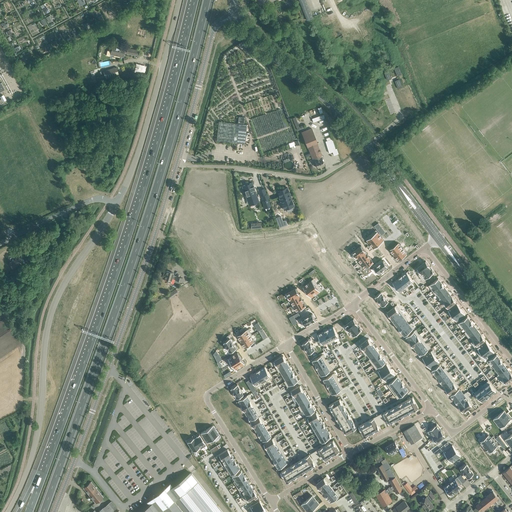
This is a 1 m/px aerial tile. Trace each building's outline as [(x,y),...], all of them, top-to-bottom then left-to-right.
[(282,10),(288,8),(299,3),(297,0),(290,0),(286,2),(280,4),(282,10)] [(299,0),(307,20),(313,18),(305,0),(299,0)] [(139,51),(113,45),(111,54),(123,57),(124,53),(138,56),(139,51)] [(117,67),(103,71),(106,79),(119,77),(119,75),(122,74),(121,71),(118,72),(117,67)] [(216,140),(235,143),(245,144),(247,124),(219,121),(216,140)] [(316,161),(315,161),(318,168),(325,165),(322,158),(321,159),(320,156),(322,155),(318,145),(318,144),(311,128),(301,132),(308,149),(308,148),(312,159),(315,158),(316,161)] [(334,155),(338,154),(337,148),(335,149),(332,139),(325,141),(329,153),(332,151),(334,155)] [(252,182),(242,186),(248,200),(257,197),(254,190),(255,189),(254,189),(253,186),(254,186),(253,186),(252,182)] [(284,209),(286,209),(287,212),(293,210),(292,207),(294,206),(287,187),(277,191),(284,209)] [(271,206),(268,193),(266,193),(265,188),(259,189),(264,208),(271,206)] [(376,230),(371,234),(379,244),(384,240),(376,230)] [(371,234),(365,238),(373,248),(379,244),(371,234)] [(398,243),(390,249),(394,255),(403,248),(398,243)] [(361,245),(351,253),(355,259),(365,251),(361,245)] [(403,248),(394,255),(398,261),(407,254),(403,248)] [(13,253),(16,259),(9,263),(13,270),(24,264),(19,257),(21,256),(18,250),(13,253)] [(365,251),(355,259),(357,258),(361,263),(369,256),(365,251)] [(369,256),(361,263),(365,268),(374,262),(369,256)] [(383,260),(374,267),(378,273),(388,266),(383,260)] [(426,261),(415,269),(419,274),(418,275),(419,275),(430,266),(426,261)] [(430,266),(419,275),(423,281),(434,272),(430,267),(430,266)] [(183,278),(180,277),(180,275),(178,274),(177,276),(173,275),(174,273),(166,271),(165,271),(163,275),(165,276),(164,279),(165,279),(165,280),(168,281),(168,283),(171,283),(172,278),(176,279),(176,280),(182,281),(183,278)] [(407,272),(402,276),(409,285),(414,281),(412,279),(407,272)] [(402,276),(397,279),(405,289),(409,285),(402,276)] [(438,278),(429,285),(432,290),(442,283),(438,278)] [(313,279),(303,286),(307,292),(317,284),(313,279)] [(397,279),(393,283),(400,292),(405,289),(397,279)] [(442,283),(432,290),(436,295),(445,287),(442,283)] [(317,284),(307,292),(311,297),(322,289),(317,284)] [(347,303),(364,289),(360,284),(342,298),(347,303)] [(445,287),(436,295),(437,294),(441,298),(439,299),(449,292),(445,287)] [(296,288),(286,293),(290,299),(299,294),(300,294),(296,288)] [(381,292),(375,296),(382,306),(388,301),(381,292)] [(449,292),(439,299),(443,304),(452,296),(449,292)] [(299,294),(290,299),(293,305),(303,300),(299,294)] [(452,296),(443,304),(444,303),(448,307),(456,301),(452,296)] [(303,300),(293,305),(297,311),(306,306),(303,300)] [(457,303),(448,310),(452,315),(461,308),(457,303)] [(397,305),(387,312),(391,317),(400,310),(397,305)] [(461,308),(452,315),(456,321),(465,314),(461,308)] [(400,310),(391,317),(394,321),(404,314),(400,310)] [(298,312),(289,317),(292,322),(296,319),(301,317),(298,312)] [(302,320),(300,321),(302,325),(304,324),(305,325),(316,319),(312,313),(309,315),(308,313),(304,315),(305,317),(302,319),(302,320)] [(404,314),(394,321),(398,326),(407,319),(404,314)] [(467,316),(458,323),(461,328),(471,321),(467,316)] [(354,318),(345,325),(349,331),(358,324),(354,318)] [(407,319),(398,326),(401,331),(411,323),(410,323),(409,324),(406,320),(407,319)] [(471,321),(461,328),(462,328),(463,327),(466,331),(465,332),(465,333),(475,325),(471,321)] [(411,323),(401,331),(405,335),(414,328),(411,323)] [(358,324),(349,331),(353,336),(362,330),(358,324)] [(475,325),(465,333),(468,337),(478,330),(475,325)] [(329,329),(328,329),(334,341),(334,340),(339,337),(333,326),(330,328),(329,329)] [(237,336),(241,342),(252,335),(248,329),(237,336)] [(324,331),(323,332),(329,343),(334,341),(328,329),(325,331),(324,331)] [(416,330),(406,337),(409,341),(409,342),(420,334),(420,333),(419,334),(416,330)] [(478,330),(468,337),(469,337),(470,336),(473,340),(471,342),(481,334),(478,330)] [(318,334),(319,338),(322,343),(327,341),(329,343),(323,332),(322,332),(321,333),(318,334)] [(420,334),(409,342),(413,346),(423,338),(420,334)] [(481,334),(471,342),(475,347),(485,339),(481,334)] [(252,335),(241,342),(245,348),(254,342),(250,336),(252,335)] [(228,339),(224,342),(230,352),(236,348),(230,338),(228,339)] [(368,338),(359,346),(362,350),(372,343),(368,338)] [(423,338),(413,346),(416,351),(427,343),(427,342),(426,343),(423,339),(424,338),(423,338)] [(309,339),(302,343),(309,353),(315,350),(309,339)] [(486,341),(475,350),(479,355),(490,347),(486,341)] [(372,343),(362,350),(366,355),(375,348),(372,343)] [(427,343),(416,351),(420,355),(430,347),(427,343)] [(490,347),(479,355),(483,360),(494,352),(490,347)] [(375,348),(366,355),(367,354),(370,358),(369,359),(369,360),(379,352),(375,348)] [(433,350),(422,358),(427,363),(437,355),(433,350)] [(238,352),(227,359),(230,365),(241,358),(238,352)] [(379,352),(369,360),(372,364),(382,357),(379,352)] [(323,354),(312,361),(314,364),(315,365),(315,366),(327,359),(326,359),(323,354)] [(497,354),(487,361),(491,366),(500,359),(497,354)] [(283,355),(273,362),(276,367),(286,361),(283,355)] [(437,355),(427,363),(431,368),(439,362),(435,356),(437,355)] [(382,357),(372,364),(376,369),(386,361),(382,357)] [(241,358),(230,365),(234,371),(245,364),(241,358)] [(327,359),(315,366),(317,369),(318,370),(318,371),(330,364),(327,359)] [(500,359),(491,366),(492,365),(496,369),(504,363),(500,359)] [(286,361),(276,367),(279,372),(289,365),(286,361)] [(387,363),(378,370),(382,375),(380,377),(391,369),(387,363)] [(504,363),(496,369),(499,374),(497,375),(507,368),(504,363)] [(330,364),(318,371),(319,372),(321,375),(321,376),(333,369),(330,364)] [(440,364),(432,370),(435,375),(445,368),(443,369),(440,364)] [(289,365),(279,372),(280,371),(283,376),(292,370),(289,365)] [(265,367),(260,370),(267,381),(272,378),(270,375),(268,371),(265,367)] [(445,368),(435,375),(439,380),(449,372),(449,371),(448,372),(445,368)] [(507,368),(497,375),(501,380),(500,380),(511,372),(510,372),(507,368)] [(391,369),(380,377),(385,382),(395,374),(391,369)] [(260,370),(255,373),(262,384),(267,381),(260,370)] [(292,370),(283,376),(286,380),(284,381),(295,375),(292,370)] [(449,372),(439,380),(442,384),(453,376),(449,372)] [(511,374),(511,372),(500,380),(504,385),(511,378),(511,374)] [(255,373),(250,376),(257,387),(262,384),(255,373)] [(335,373),(323,379),(325,383),(326,383),(326,384),(338,378),(335,373)] [(295,375),(284,381),(284,382),(287,387),(289,386),(298,380),(295,375)] [(397,376),(387,384),(390,389),(401,381),(397,376)] [(453,376),(442,384),(446,388),(445,388),(446,389),(455,381),(452,377),(453,376)] [(338,378),(326,384),(328,388),(329,388),(329,389),(340,383),(337,378),(338,378)] [(401,381),(390,389),(394,394),(404,386),(401,381)] [(455,381),(446,389),(449,393),(459,386),(455,381)] [(488,381),(483,384),(491,395),(496,391),(488,381)] [(340,383),(329,389),(330,390),(330,391),(332,394),(337,391),(343,388),(340,383)] [(233,387),(231,388),(237,398),(244,394),(237,384),(236,385),(235,384),(232,386),(233,387)] [(483,385),(479,388),(479,389),(487,398),(491,395),(483,384),(483,385)] [(300,385),(290,391),(293,397),(295,396),(303,391),(300,385)] [(404,386),(394,394),(397,398),(408,390),(404,386)] [(459,388),(450,395),(455,401),(466,392),(463,394),(459,388)] [(479,389),(475,392),(476,394),(482,401),(482,402),(487,398),(479,389)] [(303,391),(295,396),(297,400),(306,395),(303,391)] [(466,392),(455,401),(459,406),(470,398),(466,392)] [(249,394),(238,400),(241,405),(241,406),(253,399),(252,399),(249,394)] [(476,394),(473,396),(479,403),(482,401),(476,394)] [(306,395),(297,400),(300,405),(309,400),(306,395)] [(388,410),(383,413),(387,419),(389,423),(399,418),(404,415),(414,410),(418,408),(415,402),(413,397),(402,402),(398,405),(388,410)] [(470,398),(459,406),(463,412),(474,404),(469,399),(470,398)] [(253,399),(241,406),(244,410),(256,404),(253,399)] [(334,402),(329,405),(335,415),(338,420),(343,429),(346,434),(352,430),(357,427),(351,417),(348,413),(342,403),(340,399),(334,402)] [(300,405),(298,406),(302,412),(303,411),(312,405),(309,400),(300,405)] [(256,404),(244,410),(244,411),(247,415),(258,409),(256,404)] [(312,405),(303,411),(306,415),(315,410),(312,405)] [(258,409),(247,415),(250,420),(261,414),(258,409)] [(504,410),(499,414),(507,425),(506,423),(511,419),(504,410)] [(316,412),(306,418),(309,423),(311,422),(320,417),(316,412)] [(382,413),(374,418),(378,425),(386,421),(382,413)] [(499,414),(493,419),(502,430),(507,425),(499,414)] [(261,415),(251,421),(254,427),(263,422),(264,421),(261,415)] [(320,417),(311,422),(313,427),(322,422),(320,417)] [(369,420),(359,426),(361,430),(365,436),(369,434),(380,428),(378,425),(374,418),(369,420)] [(263,422),(254,427),(257,431),(265,426),(263,422)] [(313,427),(312,428),(315,433),(325,427),(322,422),(313,427)] [(437,424),(428,431),(432,436),(431,438),(441,430),(437,424)] [(496,438),(498,436),(490,425),(487,428),(496,438)] [(212,426),(207,429),(212,439),(213,440),(219,437),(212,426)] [(265,426),(257,431),(260,436),(268,431),(265,426)] [(325,427),(315,433),(318,438),(328,432),(325,427)] [(416,428),(406,434),(411,444),(422,437),(416,428)] [(207,429),(201,433),(207,442),(212,439),(207,429)] [(441,430),(431,438),(435,443),(445,435),(441,430)] [(268,431),(260,436),(263,441),(271,436),(268,431)] [(328,432),(318,438),(321,443),(331,437),(328,432)] [(193,438),(200,449),(206,445),(199,434),(193,438)] [(482,440),(480,441),(484,447),(493,440),(488,435),(486,437),(485,435),(481,438),(482,440)] [(274,437),(264,443),(267,448),(278,442),(278,441),(277,442),(274,437)] [(193,438),(187,441),(194,452),(200,449),(193,438)] [(323,446),(319,449),(322,455),(325,459),(335,453),(339,451),(336,445),(333,440),(323,446)] [(493,440),(484,447),(489,453),(491,451),(492,452),(496,449),(495,448),(497,446),(493,440)] [(278,442),(267,448),(270,453),(281,446),(278,442)] [(395,442),(385,448),(389,454),(398,449),(395,442)] [(452,445),(444,451),(448,457),(446,458),(457,450),(452,445)] [(281,446),(270,453),(273,458),(284,451),(281,446)] [(227,449),(216,456),(219,461),(230,454),(227,449)] [(319,449),(310,454),(314,460),(322,455),(319,449)] [(457,450),(446,458),(450,463),(461,455),(457,450)] [(284,451),(273,458),(276,463),(286,457),(283,452),(284,451)] [(374,456),(377,462),(383,459),(380,453),(374,456)] [(230,454),(219,461),(222,466),(225,465),(225,464),(233,459),(230,454)] [(285,469),(281,472),(284,477),(287,482),(297,476),(302,473),(311,468),(316,465),(312,459),(309,454),(299,460),(295,463),(285,469)] [(286,457),(276,463),(279,468),(289,462),(286,457)] [(394,472),(385,458),(385,459),(376,464),(385,480),(389,478),(391,480),(390,481),(392,485),(390,487),(390,486),(388,487),(388,488),(385,490),(385,489),(376,494),(383,506),(392,501),(387,493),(390,491),(391,493),(392,492),(392,490),(394,489),(397,493),(403,489),(403,488),(402,488),(393,472),(394,472)] [(233,459),(225,464),(225,465),(228,469),(236,464),(233,459)] [(236,464),(228,469),(231,474),(239,469),(236,464)] [(466,464),(461,468),(468,477),(474,473),(466,464)] [(506,477),(511,472),(511,468),(510,466),(503,472),(506,475),(505,476),(506,477)] [(241,470),(232,476),(235,481),(244,476),(241,470)] [(222,511),(191,473),(142,511),(222,511)] [(235,481),(233,482),(237,487),(247,480),(244,476),(235,481)] [(326,476),(316,484),(320,489),(328,482),(328,483),(330,481),(326,476)] [(455,478),(450,483),(457,491),(462,487),(455,478)] [(247,480),(237,487),(240,492),(250,485),(247,480)] [(91,481),(83,488),(95,503),(100,499),(103,503),(105,501),(102,498),(103,497),(103,496),(104,495),(103,494),(102,495),(91,481)] [(328,482),(320,489),(323,493),(331,487),(328,483),(328,482)] [(418,489),(416,487),(412,490),(406,483),(404,485),(411,495),(418,489)] [(450,483),(444,487),(451,496),(457,491),(450,483)] [(250,485),(240,492),(243,496),(253,490),(250,485)] [(331,487),(323,493),(327,498),(335,491),(331,487)] [(243,496),(242,497),(245,502),(256,495),(253,490),(243,496)] [(335,491),(327,498),(331,502),(333,501),(340,495),(336,490),(335,491)] [(420,502),(428,511),(434,506),(430,501),(432,499),(436,497),(431,490),(427,493),(429,495),(427,497),(420,502)] [(494,501),(495,500),(499,498),(493,491),(492,490),(491,491),(491,492),(489,494),(494,501)] [(359,502),(352,492),(350,494),(357,504),(359,502)] [(484,497),(490,505),(493,502),(495,503),(497,502),(495,500),(494,501),(489,494),(486,496),(485,496),(484,497)] [(312,495),(307,500),(314,508),(319,504),(312,495)] [(490,505),(484,497),(482,498),(483,499),(480,501),(486,508),(487,507),(490,505)] [(308,511),(314,508),(307,500),(302,504),(307,511),(308,511)] [(404,511),(410,507),(404,500),(393,510),(394,511),(404,511)] [(120,511),(118,510),(115,511),(114,511),(118,509),(111,501),(97,511),(95,511),(94,510),(91,511),(120,511)] [(259,501),(247,508),(249,511),(254,511),(263,507),(259,501)] [(486,508),(480,501),(478,503),(477,502),(475,504),(482,511),(485,509),(486,510),(488,509),(487,507),(486,508)]
